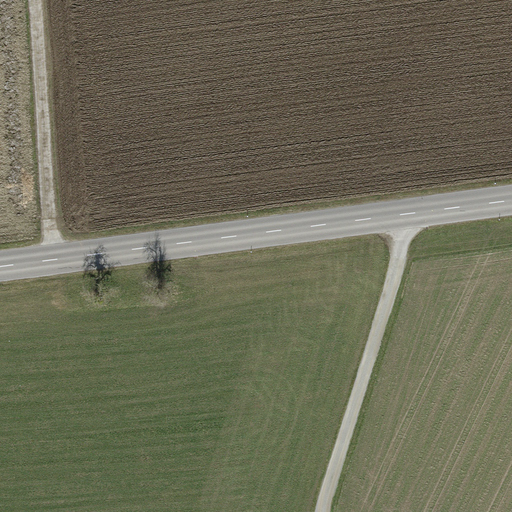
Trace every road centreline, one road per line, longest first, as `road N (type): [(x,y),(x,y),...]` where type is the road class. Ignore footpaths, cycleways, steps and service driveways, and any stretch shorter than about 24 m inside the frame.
road 1 (tertiary): [(0,266),(511,200)]
road 2 (track): [(399,215),(400,253),(321,511)]
road 3 (track): [(55,259),(36,0)]
